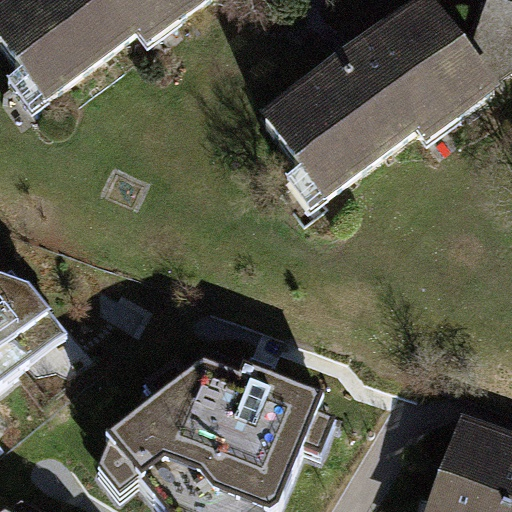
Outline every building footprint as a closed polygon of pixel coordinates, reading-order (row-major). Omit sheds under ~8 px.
[(27,0),(0,21),(0,51),(44,109),(168,14),(177,26),(211,0),(27,0)] [(480,47),(464,57),(489,89),(511,75),(511,13),(492,7),(480,47)] [(428,9),(267,132),(327,209),(451,114),(460,126),(496,98),(489,89),(464,57),(428,9)] [(0,391),(59,345),(22,297),(0,289),(0,391)] [(326,401),(218,357),(100,440),(146,511),(276,511),(280,510),(326,401)] [(511,511),(511,452),(463,436),(437,511),(511,511)] [(25,511),(7,502),(0,507),(0,511),(25,511)]
